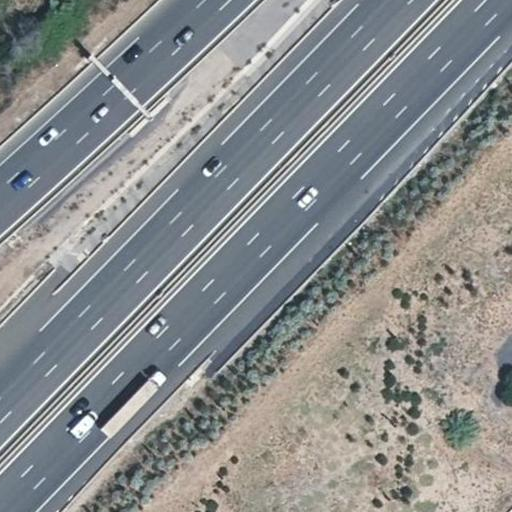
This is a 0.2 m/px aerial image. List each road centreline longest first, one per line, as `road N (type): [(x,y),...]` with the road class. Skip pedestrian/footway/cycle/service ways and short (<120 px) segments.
road 1 (motorway): [(0,511),(498,0)]
road 2 (motorway): [(399,0),(0,411)]
road 3 (motorway): [(216,0),(0,199)]
